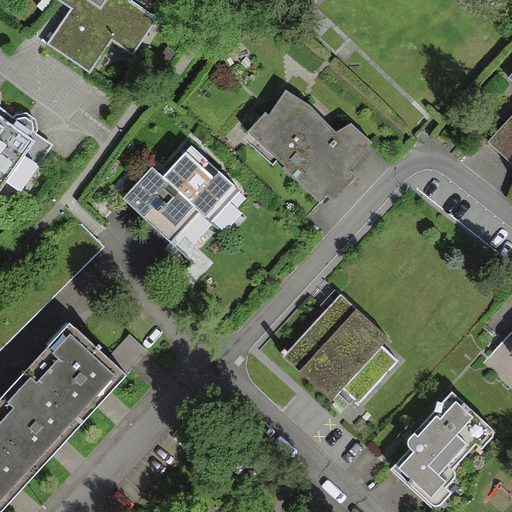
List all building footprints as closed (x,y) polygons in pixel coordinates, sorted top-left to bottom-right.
[(50,44),(92,72),(111,43),(131,57),(154,23),(124,3),(125,0),(54,0),(71,11),(50,44)] [(266,117),(247,136),(321,206),(328,199),(335,205),(358,180),(352,174),(372,146),(352,127),(336,136),(311,108),(286,94),(269,120),(266,117)] [(0,185),(1,185),(14,195),(33,167),(22,152),(31,140),(35,126),(22,115),(9,117),(0,110),(0,185)] [(511,116),(487,144),(511,167),(511,116)] [(152,171),(123,203),(171,247),(200,216),(207,222),(210,218),(213,220),(239,193),(220,176),(191,150),(163,180),(152,171)] [(326,311),(282,358),(333,406),(335,403),(344,411),(354,401),(360,407),(399,365),(383,349),(390,341),(336,291),(321,307),(326,311)] [(103,364),(62,327),(0,395),(0,511),(1,511),(121,380),(103,364)] [(127,338),(103,364),(121,380),(146,353),(127,338)] [(498,435),(452,396),(390,470),(435,509),(498,435)]
